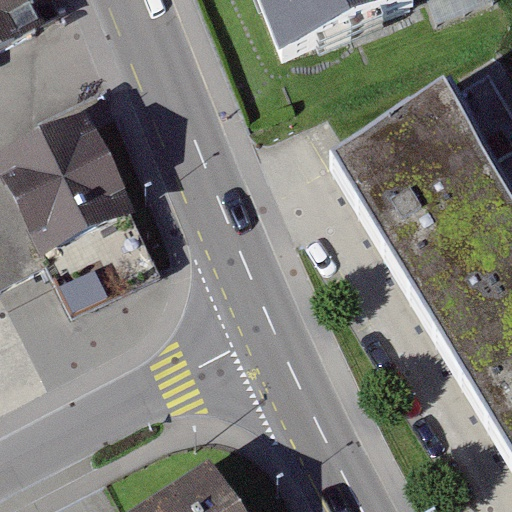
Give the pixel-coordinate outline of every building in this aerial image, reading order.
[(20,0),(0,0),(0,69),(44,43),(20,0)] [(421,0),(256,0),(281,64),(426,13),(421,0)] [(511,204),(448,92),(333,168),(511,486),(511,204)] [(0,306),(46,286),(68,333),(164,290),(86,127),(0,163),(0,306)] [(227,511),(205,478),(152,511),(227,511)]
